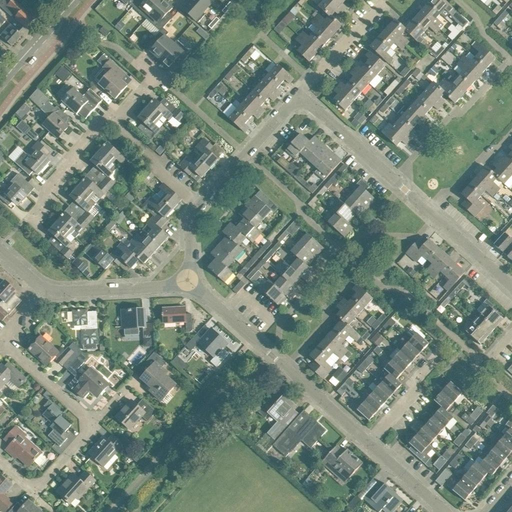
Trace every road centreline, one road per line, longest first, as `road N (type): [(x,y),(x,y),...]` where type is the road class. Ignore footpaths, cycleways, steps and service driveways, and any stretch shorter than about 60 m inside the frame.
road 1 (residential): [(192,285),(369,442)]
road 2 (residential): [(510,59),(392,179)]
road 3 (residential): [(298,94),(197,205)]
road 4 (residential): [(192,285),(48,290)]
road 5 (residential): [(0,461),(26,485),(41,484),(94,425)]
road 6 (residential): [(392,179),(298,94)]
road 7 (residential): [(33,218),(109,118)]
road 8 (residential): [(94,425),(1,341)]
road 9 (residential): [(298,94),(382,1)]
road 10 (residential): [(197,205),(109,118)]
